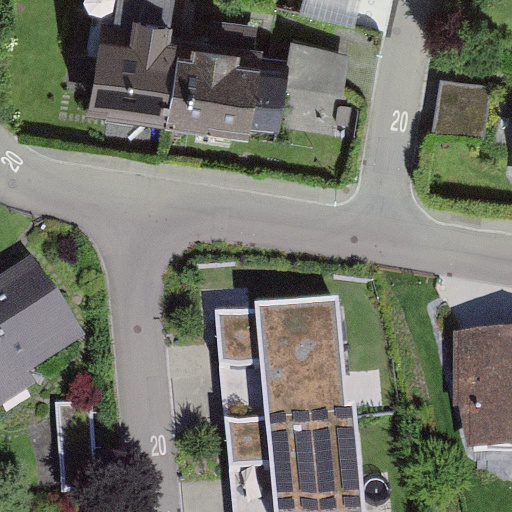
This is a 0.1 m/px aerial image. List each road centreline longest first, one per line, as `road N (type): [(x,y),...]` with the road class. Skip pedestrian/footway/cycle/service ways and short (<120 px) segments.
road 1 (residential): [(123,201),(146,511)]
road 2 (residential): [(123,201),(378,237)]
road 3 (residential): [(378,237),(384,144),(414,0)]
road 4 (residential): [(378,237),(511,260)]
road 5 (residential): [(0,161),(25,182),(123,201)]
